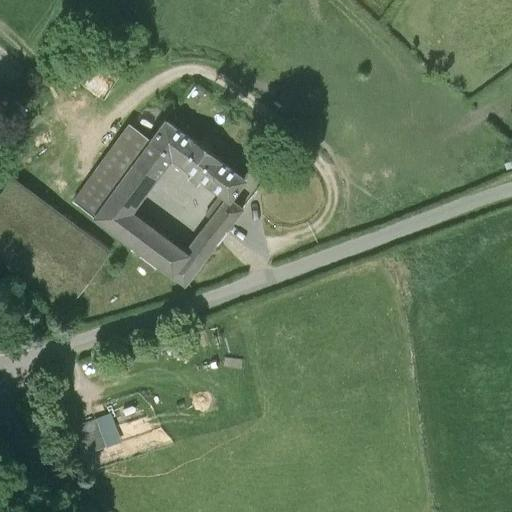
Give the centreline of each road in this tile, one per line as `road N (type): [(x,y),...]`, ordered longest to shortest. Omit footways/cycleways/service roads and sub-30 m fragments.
road 1 (unclassified): [(511,188),(0,383)]
road 2 (unclassified): [(76,511),(0,403)]
